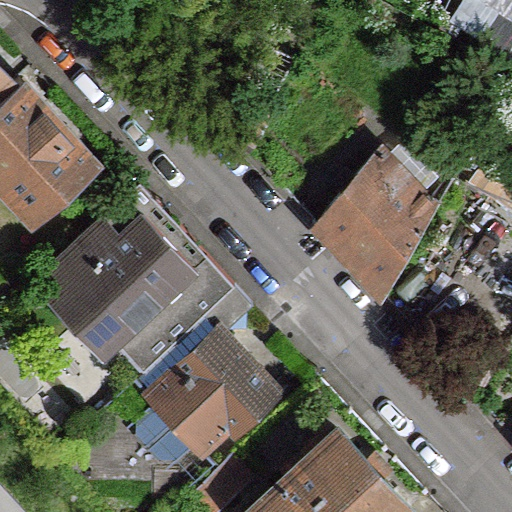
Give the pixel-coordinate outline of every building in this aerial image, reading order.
[(511,0),(482,0),(477,8),(511,30),(511,0)] [(277,49),(253,95),(272,105),(296,58),(277,49)] [(0,95),(12,84),(0,70),(0,95)] [(12,84),(0,95),(0,172),(30,207),(91,152),(21,77),(12,84)] [(253,95),(233,131),(252,151),(276,108),(272,105),(253,95)] [(383,146),(318,221),(385,294),(438,202),(383,146)] [(100,163),(91,152),(30,207),(40,218),(100,163)] [(107,213),(46,268),(63,286),(51,297),(104,355),(121,340),(146,366),(237,283),(209,252),(195,264),(145,210),(122,230),(107,213)] [(255,304),(237,283),(146,366),(138,374),(158,398),(139,416),(137,433),(162,458),(178,458),(198,439),(206,448),(275,383),(227,330),(231,326),(249,327),(249,309),(255,304)] [(404,511),(410,507),(340,429),(251,510),(252,511),(404,511)] [(235,494),(214,473),(197,489),(217,510),(235,494)]
